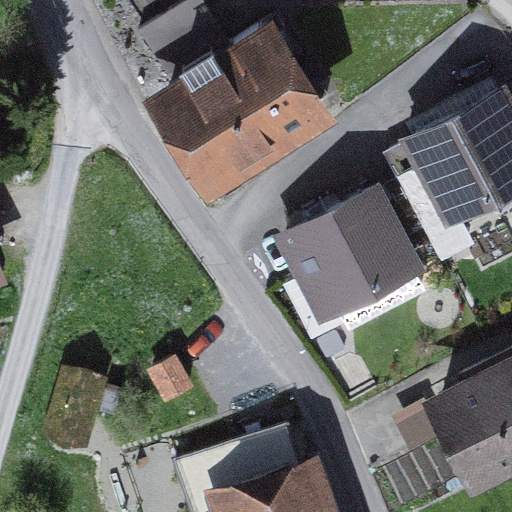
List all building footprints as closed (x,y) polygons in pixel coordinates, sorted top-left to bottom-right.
[(210,167),(313,103),(260,19),(220,44),(192,0),(178,0),(138,26),(177,88),(165,95),(210,167)] [(451,208),(511,175),(511,114),(498,87),(411,132),(451,208)] [(312,332),(343,316),(335,300),(411,260),(371,184),(285,229),(305,268),(284,279),(312,332)] [(95,420),(93,357),(55,358),(57,421),(95,420)] [(511,357),(440,395),(476,464),(511,445),(511,357)] [(323,511),(306,461),(224,488),(232,511),(323,511)]
